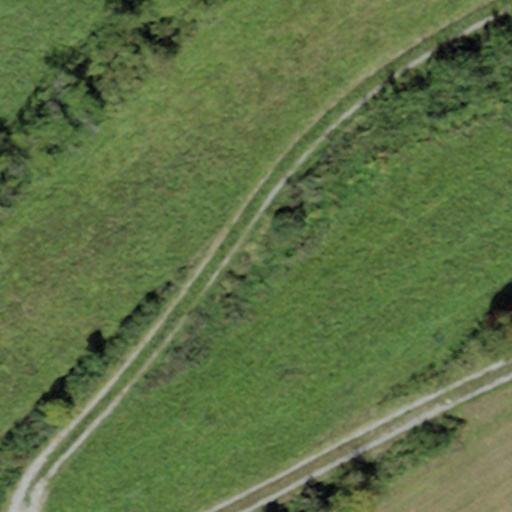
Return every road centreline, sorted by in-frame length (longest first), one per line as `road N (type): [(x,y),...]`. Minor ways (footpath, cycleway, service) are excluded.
road 1 (track): [(511,19),(334,131),(9,511)]
road 2 (track): [(262,511),(511,378)]
